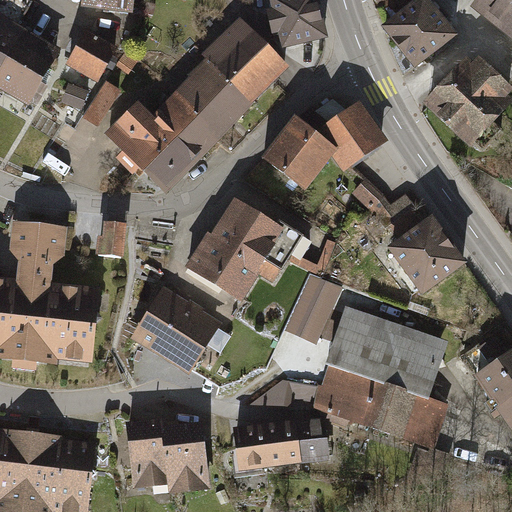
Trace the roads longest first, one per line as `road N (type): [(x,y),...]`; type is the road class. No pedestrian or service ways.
road 1 (residential): [(0,186),(51,203),(144,216),(186,208),(313,93),(365,60)]
road 2 (residential): [(0,400),(75,408),(171,394),(277,417)]
road 3 (secondary): [(511,286),(409,141),(365,60)]
